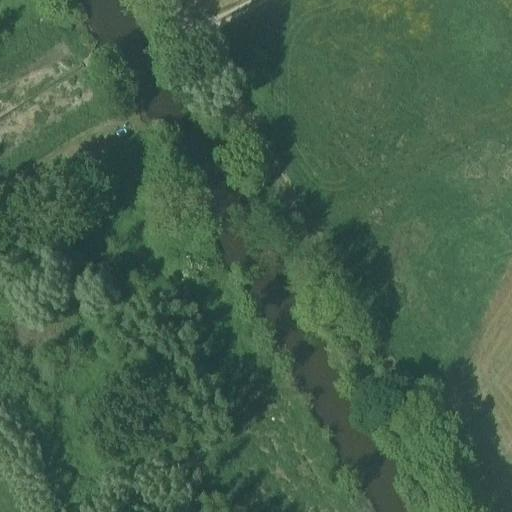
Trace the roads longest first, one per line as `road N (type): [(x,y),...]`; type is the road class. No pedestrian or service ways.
road 1 (track): [(0,200),(125,126)]
road 2 (track): [(264,0),(192,35),(171,0)]
